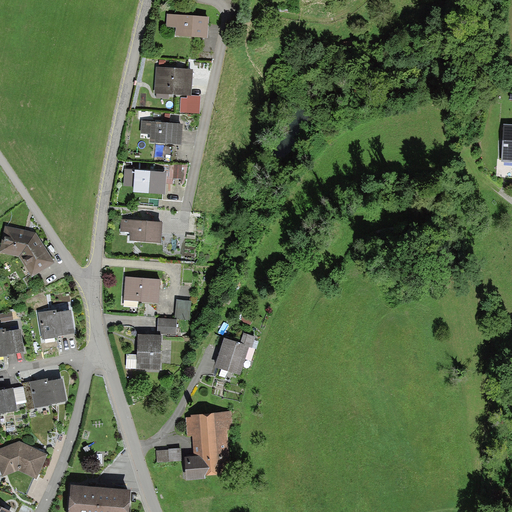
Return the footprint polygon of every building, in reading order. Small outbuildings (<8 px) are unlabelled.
[(174,37),(208,39),(209,18),(206,18),(167,15),(166,29),(175,29),(174,37)] [(157,69),(155,94),(188,97),(186,113),(198,114),(199,98),(191,97),(193,72),(157,69)] [(152,142),(182,145),(184,125),(143,121),(142,133),(153,134),(152,142)] [(497,159),(496,176),(511,177),(511,126),(504,126),(502,159),(497,159)] [(135,192),(164,195),(166,175),(127,170),(126,181),(136,183),(135,192)] [(129,241),(160,242),(161,222),(120,221),(120,235),(129,235),(129,241)] [(32,278),(54,264),(36,235),(6,229),(1,254),(19,257),(32,278)] [(140,303),(159,304),(160,279),(126,277),(125,300),(140,301),(140,303)] [(189,299),(176,299),(176,315),(188,315),(189,299)] [(39,314),(45,337),(73,330),(67,307),(39,314)] [(157,332),(175,332),(174,318),(157,318),(157,332)] [(0,354),(22,350),(17,325),(0,328),(0,354)] [(214,363),(240,372),(249,345),(252,346),(256,335),(243,330),(240,339),(224,334),(214,363)] [(127,354),(126,369),(159,370),(160,335),(136,334),(136,355),(127,354)] [(24,385),(30,408),(68,399),(62,376),(24,385)] [(0,412),(16,409),(10,385),(0,387),(0,412)] [(205,470),(231,467),(228,429),(233,429),(232,410),(192,413),(192,416),(187,416),(188,435),(192,435),(194,451),(185,452),(187,477),(205,476),(205,470)] [(0,474),(3,482),(24,493),(44,450),(20,439),(0,447),(0,474)] [(182,456),(181,446),(157,449),(158,459),(182,456)] [(71,482),(69,511),(125,511),(127,485),(71,482)]
